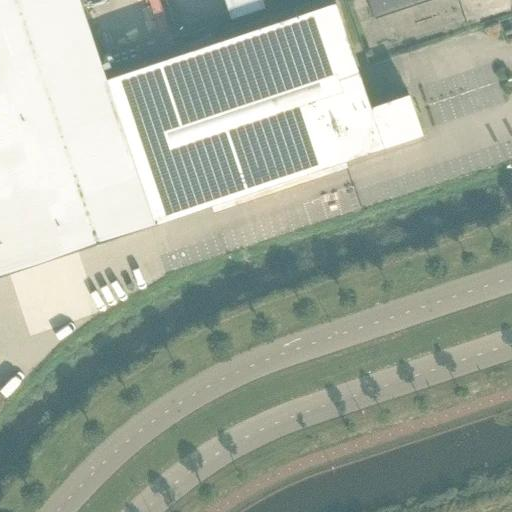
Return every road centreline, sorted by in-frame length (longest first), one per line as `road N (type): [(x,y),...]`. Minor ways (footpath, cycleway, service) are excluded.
road 1 (secondary): [(511,277),(219,381),(115,450),(56,511)]
road 2 (secondary): [(142,511),(198,465),(263,428),(511,343)]
